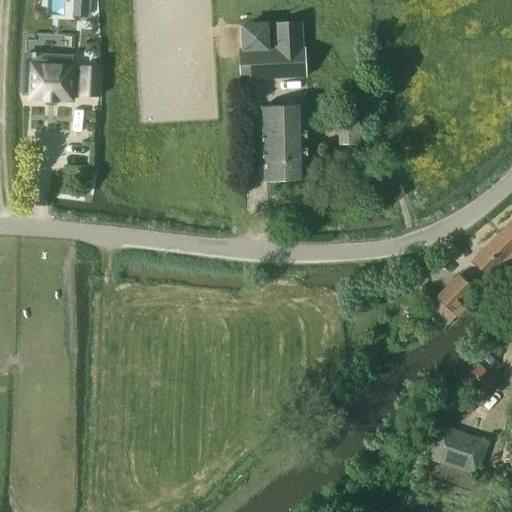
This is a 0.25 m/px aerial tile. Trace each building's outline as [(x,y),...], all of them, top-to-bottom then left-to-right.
[(74,3),(74,17),(87,17),(87,4),(74,3)] [(304,50),(302,21),(273,22),(275,51),(240,52),(241,81),(304,78),(303,50),(304,50)] [(252,21),(244,22),(245,50),(253,49),(270,49),(269,21),(252,21)] [(25,58),(24,77),(30,77),(30,95),(29,98),(45,99),(45,101),(57,101),(57,100),(72,100),(72,93),(80,93),(80,95),(98,96),(99,67),(82,66),(82,69),(72,68),(72,66),(70,66),(71,61),(68,60),(70,26),(29,24),(27,58),(25,58)] [(264,179),(306,177),(303,106),(261,108),(264,179)] [(400,190),(388,194),(391,203),(403,199),(400,190)] [(511,222),(472,264),(494,285),(507,272),(504,269),(511,260),(511,222)] [(435,296),(437,298),(457,317),(479,294),(457,273),(435,296)] [(473,437),(440,425),(428,459),(462,470),(473,437)]
